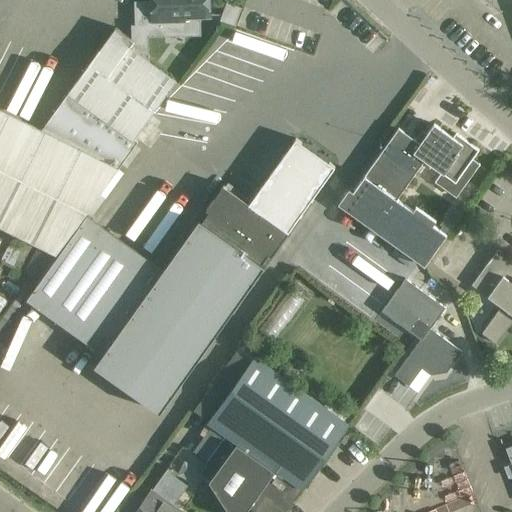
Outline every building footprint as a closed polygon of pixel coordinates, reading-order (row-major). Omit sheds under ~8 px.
[(208,0),(151,0),(152,27),(183,26),(183,17),(208,16),(208,0)] [(240,7),(228,3),(222,21),(233,25),(240,7)] [(137,141),(134,139),(176,80),(129,46),(133,39),(115,26),(67,93),(42,128),(0,107),(0,225),(55,254),(118,167),(137,141)] [(160,110),(149,124),(213,145),(213,140),(224,125),(194,101),(206,102),(233,110),(242,111),(243,101),(269,66),(268,70),(285,70),(285,56),(287,56),(287,45),(235,28),(224,43),(223,51),(216,48),(202,66),(201,70),(195,69),(180,90),(176,102),(163,102),(160,110)] [(424,160),(441,173),(435,182),(456,197),(479,164),(472,159),(479,150),(455,133),(452,137),(433,124),(419,143),(398,128),(352,192),(348,189),(337,204),(423,266),(446,235),(432,225),(435,220),(415,206),(412,210),(409,208),(418,195),(407,188),(398,200),(396,199),(424,160)] [(271,256),(335,167),(295,138),(248,203),(221,184),(199,215),(93,364),(161,412),(267,264),(262,261),(267,254),(271,256)] [(146,199),(138,192),(111,227),(120,233),(146,199)] [(159,266),(86,215),(26,299),(99,350),(159,266)] [(471,284),(501,306),(482,333),(496,343),(511,321),(511,258),(498,248),(471,284)] [(36,249),(23,272),(37,280),(50,258),(36,249)] [(405,278),(381,311),(420,339),(394,375),(408,385),(423,364),(431,370),(444,368),(449,361),(453,363),(461,351),(429,328),(445,307),(405,278)] [(232,440),(222,454),(186,428),(153,475),(159,480),(172,489),(179,479),(188,466),(205,478),(206,477),(229,511),(245,511),(249,507),(255,511),(285,511),(301,490),(348,423),(254,356),(206,423),(232,440)] [(0,459),(30,415),(19,408),(0,435),(0,459)] [(49,498),(67,511),(108,511),(128,486),(82,453),(49,498)] [(187,485),(179,479),(172,489),(159,480),(135,511),(181,511),(173,505),(187,485)]
